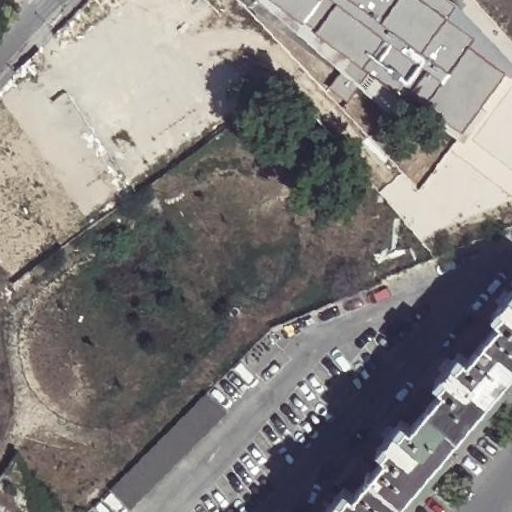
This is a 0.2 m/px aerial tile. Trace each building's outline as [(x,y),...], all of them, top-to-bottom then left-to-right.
[(273,0),(336,45),(329,55),(383,95),(393,83),(455,130),(497,73),(465,50),(471,39),(443,16),(452,4),(446,0),(273,0)] [(501,323),(487,340),(511,363),(511,296),(506,292),(497,302),(505,308),(496,318),(501,323)] [(428,408),(458,433),(511,370),(511,363),(487,340),(468,361),(464,356),(455,366),(448,360),(440,369),(448,376),(440,384),(444,388),(428,408)] [(208,395),(110,491),(130,511),(226,414),(208,395)] [(370,476),(401,502),(458,433),(428,408),(412,427),(407,423),(399,432),(391,427),(384,436),(390,442),(382,452),(387,456),(374,472),(370,476)] [(340,486),(348,492),(350,491),(355,494),(370,476),(374,472),(361,462),(340,486)] [(392,511),(401,502),(370,476),(355,494),(350,491),(348,492),(342,500),(334,493),(326,503),(333,509),(330,511),(392,511)]
